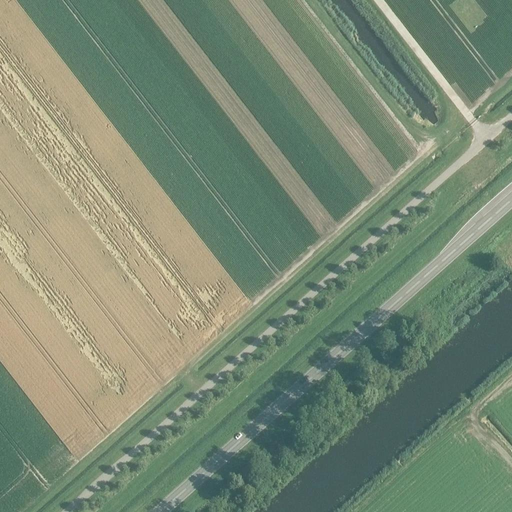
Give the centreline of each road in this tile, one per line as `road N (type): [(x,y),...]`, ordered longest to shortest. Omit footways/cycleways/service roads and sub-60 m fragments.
road 1 (unclassified): [(65,511),(511,116)]
road 2 (trunk): [(159,511),(511,199)]
